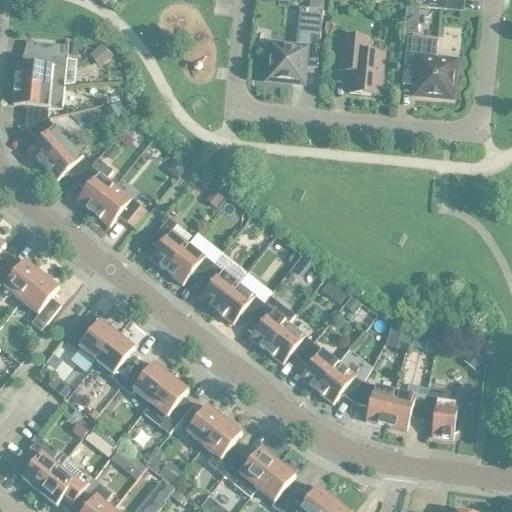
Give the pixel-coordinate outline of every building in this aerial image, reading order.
[(310,0),(309,8),(300,8),(296,47),(269,44),(265,81),(303,85),(304,69),(316,70),(323,2),(310,0)] [(411,0),(410,7),(465,13),(466,0),(411,0)] [(380,97),(384,55),(368,54),(369,40),(342,37),(339,67),(351,68),(348,94),(380,97)] [(402,85),(415,87),(414,96),(452,100),(456,62),(435,60),(437,41),(406,38),(402,85)] [(14,85),(63,89),(67,47),(32,44),(30,65),(16,63),(14,85)] [(101,45),(92,53),(103,65),(112,56),(101,45)] [(26,107),(24,127),(47,120),(48,109),(61,110),(63,89),(14,85),(12,106),(26,107)] [(111,120),(125,113),(119,102),(106,109),(111,120)] [(69,143),(47,120),(24,127),(38,142),(27,151),(42,167),(69,143)] [(69,143),(42,167),(56,183),(66,174),(75,184),(90,167),(69,143)] [(118,154),(110,147),(104,155),(112,161),(118,154)] [(76,202),(92,215),(115,187),(90,167),(75,184),(85,191),(76,202)] [(140,207),(115,187),(92,215),(109,229),(118,218),(126,224),(140,207)] [(206,198),(207,203),(215,209),(223,199),(212,191),(206,198)] [(165,273),(188,245),(172,232),(177,226),(168,219),(149,242),(157,249),(149,260),(165,273)] [(0,273),(11,259),(2,252),(5,247),(0,243),(0,273)] [(191,276),(199,282),(213,265),(188,245),(165,273),(182,287),(191,276)] [(20,303),(41,276),(24,262),(21,266),(11,259),(0,273),(0,300),(2,302),(11,295),(20,303)] [(215,313),(238,285),(213,265),(199,282),(208,289),(199,300),(215,313)] [(59,290),(41,276),(20,303),(37,316),(31,325),(40,333),(60,307),(51,300),(59,290)] [(249,322),(263,305),(238,285),(215,313),(232,326),(241,315),(249,322)] [(338,289),(330,299),(339,306),(347,296),(338,289)] [(264,305),(263,305),(249,322),(258,329),(249,340),(266,353),(288,325),(295,317),(270,297),(264,305)] [(361,305),(351,297),(343,307),(354,315),(361,305)] [(96,363),(117,336),(100,322),(92,332),(82,325),(66,345),(76,352),(79,349),(96,363)] [(299,362),(313,345),(288,325),(266,353),(282,366),(291,355),(299,362)] [(391,329),(386,343),(407,349),(411,335),(391,329)] [(409,346),(421,350),(425,338),(413,335),(409,346)] [(120,387),(136,367),(126,360),(134,350),(117,336),(96,363),(113,376),(110,380),(120,387)] [(316,393),(338,364),(313,345),(299,362),(308,369),(299,379),(316,393)] [(466,359),(476,368),(482,360),(472,352),(466,359)] [(353,405),(363,384),(368,375),(358,366),(349,367),(347,371),(338,364),(316,393),(332,406),(341,395),(353,405)] [(149,405),(170,379),(153,365),(145,375),(136,367),(120,387),(130,395),(132,391),(149,405)] [(170,379),(149,405),(142,414),(169,436),(192,406),(183,399),(188,392),(170,379)] [(70,391),(60,383),(53,391),(64,399),(70,391)] [(365,422),(386,427),(395,392),(363,384),(353,405),(368,408),(365,422)] [(410,419),(421,422),(428,390),(408,385),(405,395),(395,392),(386,427),(406,432),(410,419)] [(428,390),(421,422),(433,423),(431,437),(452,440),(453,434),(457,432),(458,425),(455,423),(457,405),(448,403),(450,394),(428,390)] [(186,434),(203,447),(224,421),(207,407),(194,423),(188,419),(182,427),(187,432),(186,434)] [(81,441),(91,428),(81,420),(71,433),(81,441)] [(224,421),(203,447),(214,456),(207,465),(223,477),(240,456),(231,448),(241,435),(224,421)] [(93,448),(103,435),(94,428),(84,440),(93,448)] [(119,468),(129,455),(120,448),(110,461),(119,468)] [(250,499),(257,490),(278,464),(260,450),(250,463),(240,456),(223,477),(250,499)] [(21,480),(39,494),(58,469),(41,455),(21,480)] [(68,511),(73,505),(88,486),(78,479),(81,475),(64,461),(58,469),(39,494),(56,508),(59,504),(68,511)] [(181,474),(168,463),(158,475),(172,486),(181,474)] [(278,464),(257,490),(274,504),(271,507),(277,511),(283,511),(297,495),(296,495),(287,488),(295,477),(278,464)] [(93,481),(83,494),(92,502),(84,511),(112,511),(113,511),(105,505),(112,496),(93,481)] [(326,511),(334,502),(317,488),(309,498),(299,491),(296,495),(297,495),(283,511),(326,511)] [(154,489),(135,511),(155,511),(166,499),(154,489)] [(346,511),(334,502),(326,511),(346,511)]
